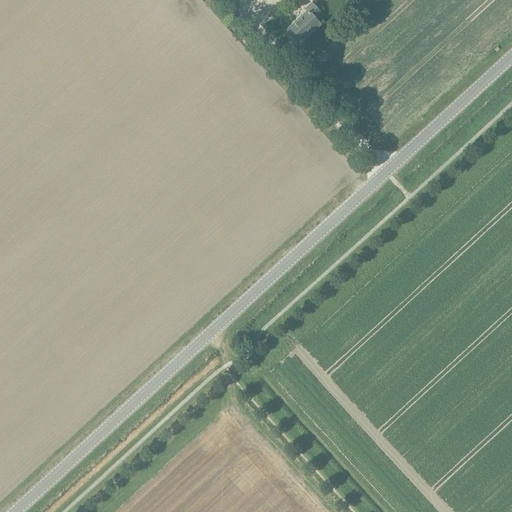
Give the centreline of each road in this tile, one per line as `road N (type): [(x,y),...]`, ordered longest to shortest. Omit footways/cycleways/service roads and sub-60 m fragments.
road 1 (tertiary): [(17,511),(511,56)]
road 2 (unknown): [(373,181),(212,0)]
